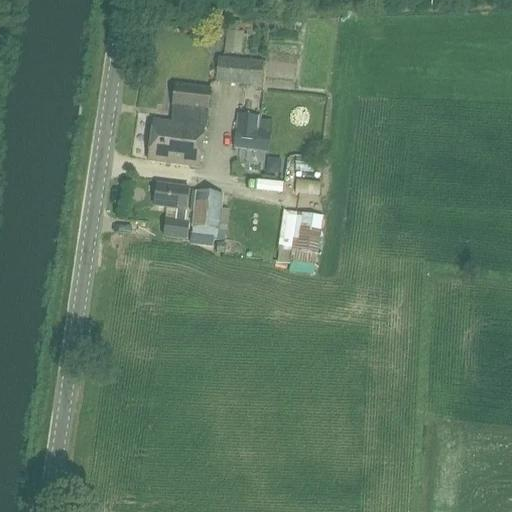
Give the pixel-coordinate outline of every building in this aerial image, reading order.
[(225,31),(221,27),(215,28),(212,32),(212,38),(217,41),(222,41),(226,37),(226,31),(225,31)] [(226,37),(224,53),(239,55),(241,32),(226,31),(226,37)] [(217,57),(214,83),(260,87),(263,62),(217,57)] [(147,162),(197,168),(202,129),(205,129),(206,110),(209,89),(174,85),(170,122),(152,120),(147,162)] [(235,129),(233,149),(255,152),(256,143),(252,143),(254,119),(236,118),(235,129)] [(301,184),(320,185),(321,163),(302,162),(301,184)] [(328,171),(328,190),(337,190),(336,171),(328,171)] [(155,184),(152,207),(185,211),(188,189),(155,184)] [(194,191),(193,211),(191,228),(197,228),(196,237),(210,239),(210,229),(218,230),(219,225),(227,226),(228,210),(220,209),(222,196),(194,191)] [(314,266),(322,217),(297,213),(289,262),(314,266)]
